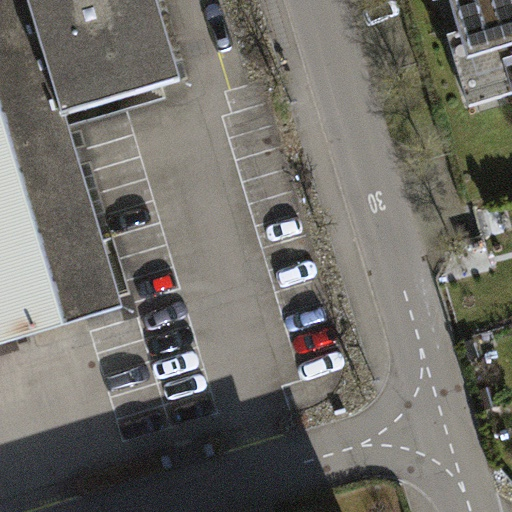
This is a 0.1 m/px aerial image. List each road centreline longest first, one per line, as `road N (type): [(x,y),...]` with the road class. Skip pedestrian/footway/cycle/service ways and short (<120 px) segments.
road 1 (residential): [(313,0),(443,429)]
road 2 (residential): [(166,511),(443,429)]
